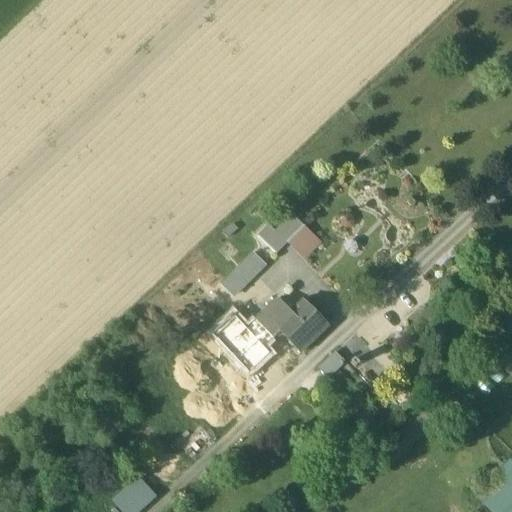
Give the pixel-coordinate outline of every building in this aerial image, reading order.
[(277,232),(272,227),(259,240),(280,258),(289,248),(306,263),(323,245),(292,216),(277,232)] [(258,257),(226,288),(239,301),(271,270),(258,257)] [(312,342),(288,315),(276,326),(264,313),(241,334),(258,353),(266,345),(285,366),(312,342)] [(340,359),(320,376),(330,387),(350,370),(340,359)] [(511,511),(511,462),(471,498),(483,511),(511,511)] [(138,475),(111,501),(121,511),(140,511),(158,495),(138,475)]
